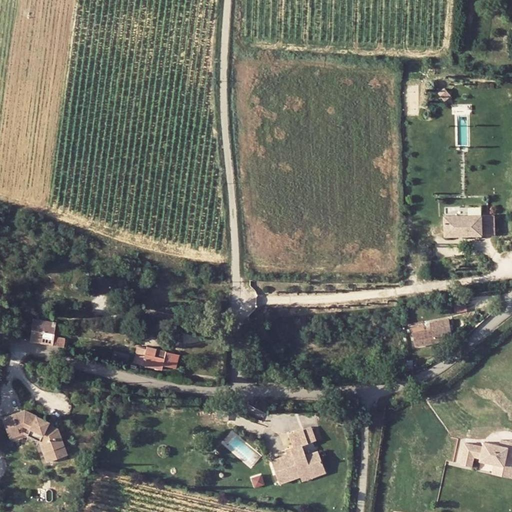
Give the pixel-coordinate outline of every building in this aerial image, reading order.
[(447,90),(440,95),(445,100),(451,95),(447,90)] [(494,214),(482,215),(483,234),(494,234),(494,214)] [(446,216),(446,235),(483,234),(482,215),(446,216)] [(457,311),(468,308),(466,301),(455,305),(457,311)] [(31,329),(55,334),(58,312),(35,308),(33,318),(31,329)] [(430,323),(432,329),(413,332),(416,346),(452,339),(448,319),(430,323)] [(53,345),(64,346),(65,339),(54,337),(53,345)] [(146,350),(136,347),(133,362),(162,370),(163,365),(176,369),(180,355),(166,352),(166,350),(147,346),(146,350)] [(3,417),(6,425),(16,422),(18,427),(23,425),(30,428),(28,434),(39,440),(48,461),(67,454),(59,428),(53,426),(49,423),(50,421),(25,409),(3,417)] [(16,422),(6,425),(10,437),(20,433),(18,427),(16,422)] [(316,444),(310,428),(301,432),(308,447),(316,444)] [(301,432),(287,438),(292,450),(294,454),(287,457),(270,464),(279,485),(299,476),(311,470),(316,480),(325,475),(321,466),(317,454),(306,458),(302,449),(308,447),(301,432)] [(511,446),(510,446),(509,451),(501,449),(485,445),(484,450),(465,446),(460,467),(471,470),(474,460),(481,461),(480,464),(494,467),(511,471),(511,446)] [(511,478),(511,471),(494,467),(492,476),(511,481),(511,478)] [(313,474),(311,470),(299,476),(301,479),(313,474)]
